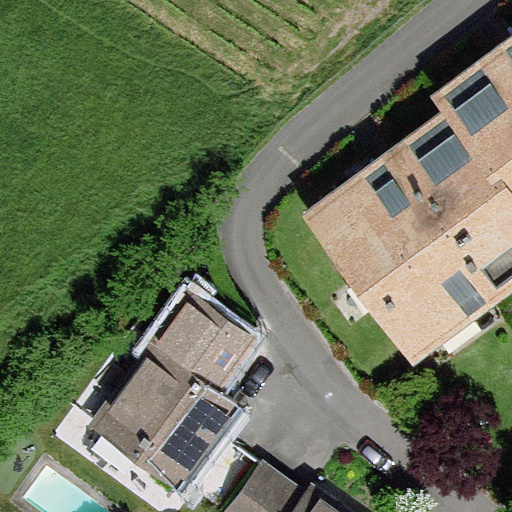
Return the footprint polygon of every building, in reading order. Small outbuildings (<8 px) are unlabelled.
[(511,46),(444,96),(456,112),(511,184),(511,46)] [(392,299),(421,337),(511,270),(511,184),(456,112),(325,208),(355,247),(345,255),(384,306),(392,299)] [(164,346),(212,382),(249,331),(200,295),(164,346)] [(159,343),(102,423),(178,480),(216,426),(236,399),(212,382),(164,346),(159,343)] [(293,511),(307,494),(265,462),(229,511),(293,511)] [(343,511),(311,488),(307,494),(293,511),(343,511)]
